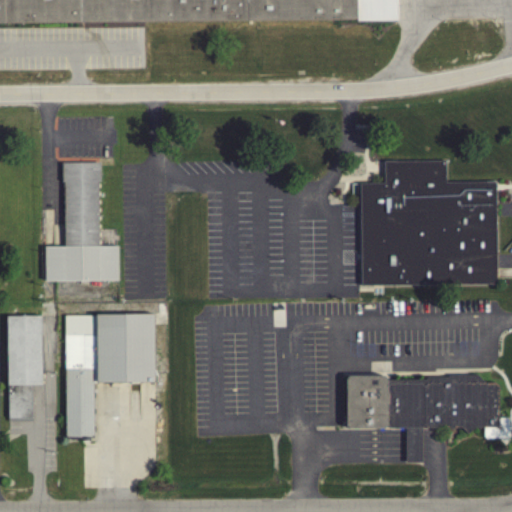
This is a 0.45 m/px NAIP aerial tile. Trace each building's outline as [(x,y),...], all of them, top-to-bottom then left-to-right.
[(0,0),(354,0),(355,16),(0,21),(0,0)] [(360,181),(362,284),(498,283),(497,179),(446,180),(446,159),(384,159),(385,181),(360,181)] [(43,285),(117,284),(117,249),(97,250),(96,166),(62,166),(62,250),(43,250),(43,285)] [(65,313),(154,312),(155,380),(94,381),(94,435),(66,436),(65,313)] [(40,313),(5,314),(7,416),(31,415),(30,382),(41,382),(40,313)] [(344,381),(347,379),(382,379),(385,383),(423,383),(425,381),(446,380),(448,378),(475,378),(484,386),(494,386),(497,389),(496,391),(498,392),(497,394),(496,399),(498,401),(497,403),(497,421),(506,421),(508,423),(509,440),(507,441),(484,441),(482,440),(482,431),(480,431),(478,432),(476,431),(473,431),(466,437),(460,431),(452,431),(450,433),(448,432),(426,432),(422,429),(421,432),(387,432),(385,429),(383,432),(347,432),(344,429),(344,381)] [(420,432),(404,432),(404,466),(420,466),(420,432)]
